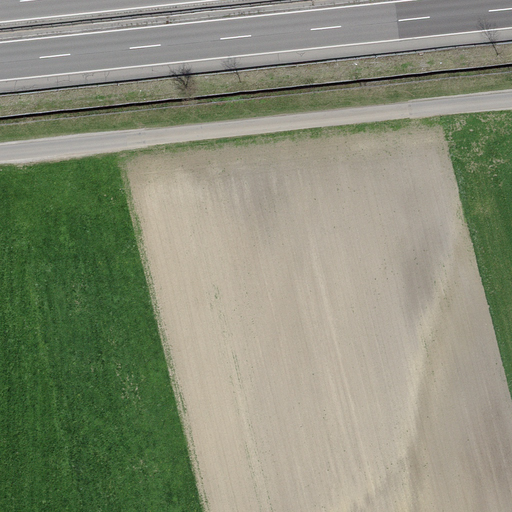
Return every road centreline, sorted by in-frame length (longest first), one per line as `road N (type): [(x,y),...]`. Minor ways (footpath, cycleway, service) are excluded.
road 1 (track): [(511,94),(0,150)]
road 2 (motorway): [(0,62),(511,9)]
